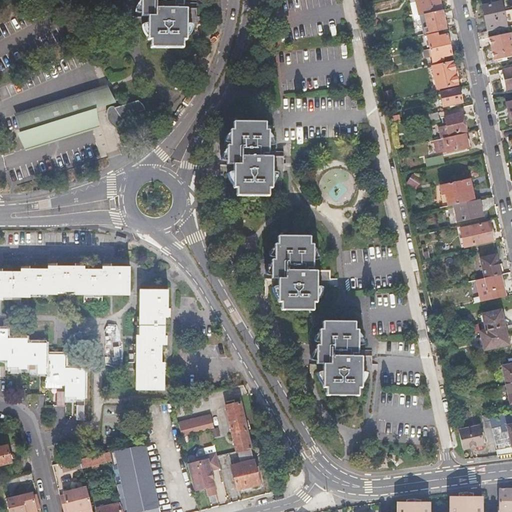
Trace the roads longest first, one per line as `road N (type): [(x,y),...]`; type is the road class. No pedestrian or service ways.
road 1 (residential): [(451,476),(434,361),(350,0)]
road 2 (residential): [(169,220),(326,475)]
road 3 (residential): [(460,0),(511,233)]
road 4 (residential): [(176,188),(236,55),(248,0)]
road 5 (residential): [(234,0),(211,86),(145,177)]
road 6 (residential): [(0,221),(138,219)]
road 7 (residential): [(135,184),(0,207)]
road 8 (residential): [(451,476),(368,487),(326,475)]
road 9 (residential): [(53,511),(31,425),(0,404)]
road 10 (unknown): [(0,259),(121,255)]
